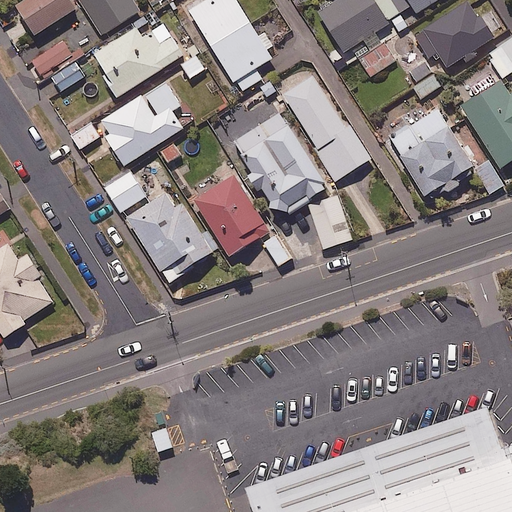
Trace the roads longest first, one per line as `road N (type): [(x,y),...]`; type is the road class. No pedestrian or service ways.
road 1 (tertiary): [(511,232),(155,351)]
road 2 (residential): [(155,351),(0,107)]
road 3 (tertiary): [(155,351),(0,403)]
